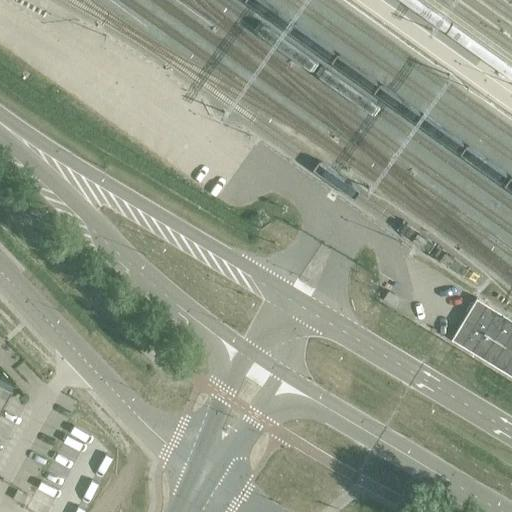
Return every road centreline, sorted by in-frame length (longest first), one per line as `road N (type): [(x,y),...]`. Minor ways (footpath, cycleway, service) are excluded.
road 1 (tertiary): [(279,291),(0,113)]
road 2 (unclassified): [(204,472),(160,439),(0,271)]
road 3 (tertiary): [(0,134),(201,325)]
road 4 (tertiary): [(511,433),(311,313)]
road 5 (tertiary): [(328,408),(500,511)]
